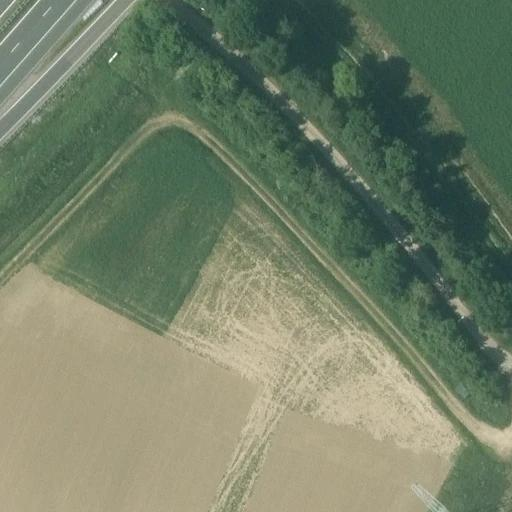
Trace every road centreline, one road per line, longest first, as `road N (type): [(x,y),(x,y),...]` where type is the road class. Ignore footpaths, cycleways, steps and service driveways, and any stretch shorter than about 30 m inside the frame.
road 1 (unclassified): [(511,368),(320,141),(169,0)]
road 2 (motorway): [(0,132),(125,0)]
